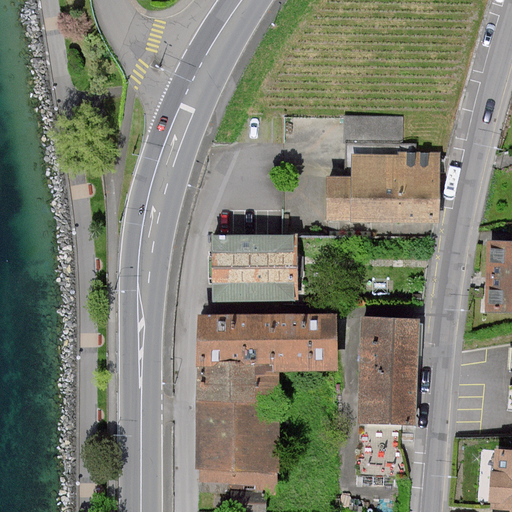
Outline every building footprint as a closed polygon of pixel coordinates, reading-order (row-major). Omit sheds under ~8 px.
[(405,146),(406,111),(348,110),(348,145),(405,146)] [(437,220),(437,156),(351,155),(350,180),(329,179),(329,219),(401,220),(437,220)] [(298,295),(299,237),(222,236),(221,294),(277,295),(298,295)] [(495,305),(511,306),(511,237),(499,237),(495,305)] [(266,316),(199,317),(200,370),(273,370),(333,369),(333,315),(266,316)] [(420,318),(369,316),(366,417),(417,419),(418,377),(420,318)] [(200,370),(198,481),(271,482),(272,415),(273,370),(200,370)] [(373,432),(408,436),(410,422),(374,419),(373,432)] [(496,511),(511,511),(511,448),(501,448),(496,511)] [(233,489),(233,511),(269,511),(270,490),(233,489)]
